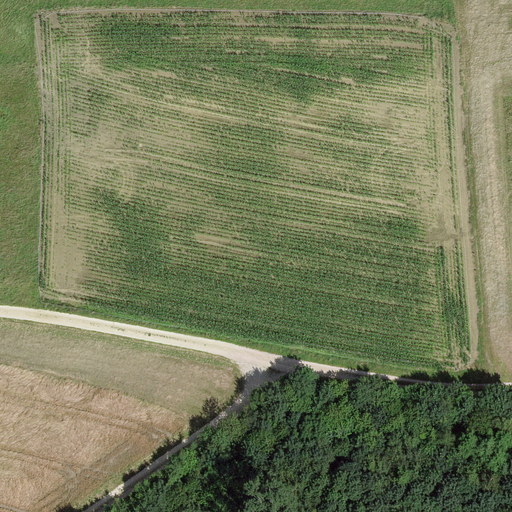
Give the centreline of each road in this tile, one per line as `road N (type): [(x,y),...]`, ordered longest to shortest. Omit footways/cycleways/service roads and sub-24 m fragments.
road 1 (track): [(88,511),(262,390),(275,368),(446,393),(511,389)]
road 2 (track): [(492,392),(467,95),(511,79)]
road 3 (track): [(275,368),(185,341),(48,320)]
